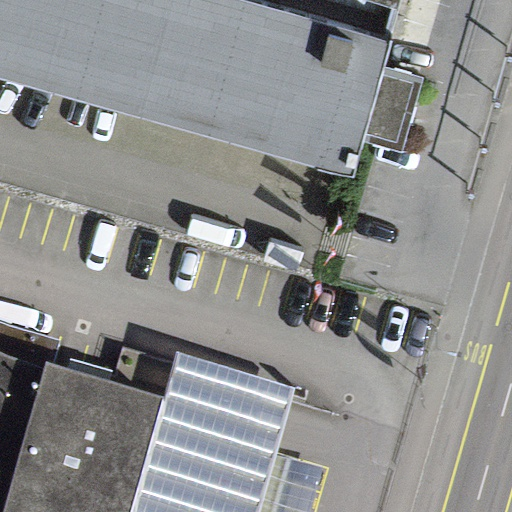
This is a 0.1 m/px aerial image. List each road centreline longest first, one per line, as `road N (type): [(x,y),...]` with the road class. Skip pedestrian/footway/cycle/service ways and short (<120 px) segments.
road 1 (unknown): [(0,114),(511,270)]
road 2 (unknown): [(0,258),(316,348),(346,366),(360,392),(363,424),(342,511)]
road 3 (primary): [(475,511),(511,385)]
